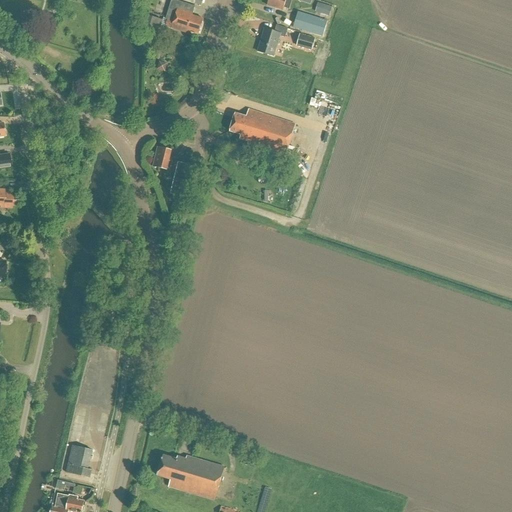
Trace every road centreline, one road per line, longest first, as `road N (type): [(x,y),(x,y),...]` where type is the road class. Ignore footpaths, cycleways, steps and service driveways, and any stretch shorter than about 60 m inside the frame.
road 1 (residential): [(2,511),(48,278),(20,90),(25,80)]
road 2 (secondary): [(113,511),(159,301),(159,265),(126,147)]
road 3 (tertiary): [(126,147),(196,108),(216,76),(239,0)]
road 4 (secondary): [(126,147),(32,72)]
